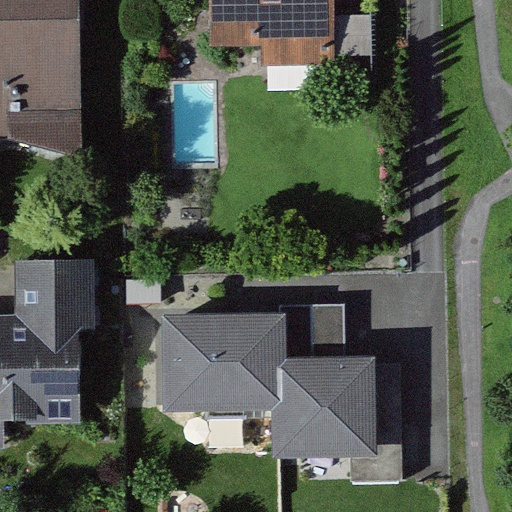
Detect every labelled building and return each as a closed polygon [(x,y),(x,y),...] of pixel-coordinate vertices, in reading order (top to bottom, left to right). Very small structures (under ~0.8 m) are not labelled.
[(209,0),(210,48),(262,47),(262,66),(332,65),(331,0),(209,0)] [(89,1),(0,3),(0,116),(91,114),(89,1)] [(23,329),(0,329),(0,459),(13,459),(13,428),(89,426),(87,338),(100,338),(98,274),(22,275),(23,329)] [(289,318),(161,323),(164,415),(271,411),(292,410),(290,359),(289,318)] [(290,359),(292,410),(271,411),(273,460),(379,457),(375,356),(290,359)]
